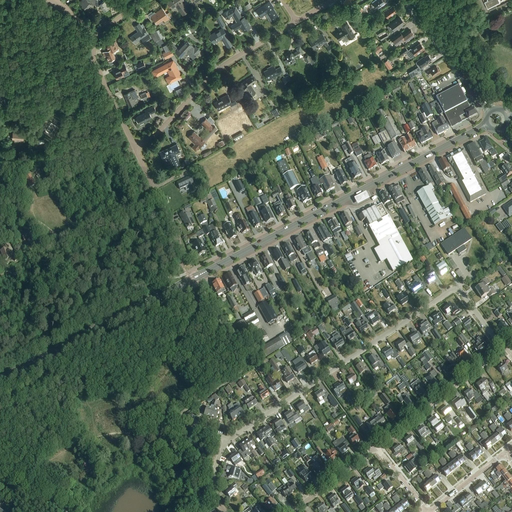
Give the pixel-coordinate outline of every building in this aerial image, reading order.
[(91,5),(96,5),(96,0),(81,0),(79,3),(83,6),(82,7),(86,10),(87,9),(91,5)] [(104,10),(105,10),(106,11),(110,8),(109,7),(112,5),(108,0),(105,0),(102,3),(100,0),(96,0),(96,5),(100,5),(104,10)] [(182,2),(184,1),(183,0),(171,0),(168,2),(173,9),(176,6),(183,15),(189,11),(182,2)] [(485,2),(488,9),(491,10),(497,7),(496,5),(500,3),(499,0),(487,0),(488,1),(485,2)] [(271,5),(272,5),(270,1),(263,6),(257,10),(261,17),(268,13),(272,20),(278,16),(271,5)] [(393,6),(389,9),(389,8),(383,12),(388,18),(397,11),(393,6)] [(248,22),(244,16),(242,17),(235,7),(224,14),(227,19),(233,15),(237,23),(231,26),(234,31),(241,27),(244,32),(251,28),(248,22)] [(152,12),(149,14),(152,19),(153,18),(157,25),(164,20),(165,22),(170,19),(162,8),(156,13),(155,12),(153,13),(152,12)] [(215,16),(221,28),(225,25),(218,13),(215,16)] [(389,30),(403,19),(400,16),(389,24),(390,25),(387,27),(389,30)] [(405,23),(403,19),(389,30),(391,33),(394,30),(394,31),(405,23)] [(193,22),(188,25),(191,32),(192,32),(197,30),(193,22)] [(144,43),(152,38),(144,27),(143,28),(139,23),(135,26),(138,32),(130,37),(135,43),(141,39),(144,43)] [(339,40),(342,38),(344,41),(345,41),(349,39),(355,35),(348,23),(342,26),(344,30),(336,34),(339,40)] [(355,23),(351,25),(356,32),(359,30),(355,23)] [(374,28),(378,36),(379,36),(386,32),(383,27),(380,29),(378,26),(374,28)] [(227,35),(223,28),(209,36),(216,46),(214,43),(223,38),(228,48),(233,45),(227,35)] [(392,40),(397,45),(402,41),(404,43),(415,35),(411,30),(403,36),(401,33),(392,40)] [(388,37),(386,32),(379,36),(378,36),(381,41),(388,37)] [(327,42),(327,41),(322,33),(309,41),(314,49),(323,44),(328,47),(327,47),(330,52),(336,48),(333,43),(329,46),(327,42)] [(186,40),(175,52),(181,57),(182,58),(184,56),(183,55),(186,52),(194,59),(199,53),(199,52),(201,51),(196,46),(194,48),(186,40)] [(119,49),(116,42),(106,47),(108,50),(104,52),(109,62),(111,66),(115,63),(114,60),(116,59),(113,52),(119,49)] [(420,43),(412,50),(411,49),(408,51),(406,47),(399,52),(402,56),(407,52),(411,58),(415,55),(416,55),(424,49),(420,43)] [(382,50),(379,46),(373,49),(376,54),(379,52),(379,51),(382,50)] [(294,57),(300,55),(303,53),(300,47),(296,48),(298,51),(293,54),(292,53),(286,56),(288,59),(285,61),(286,65),(291,62),(292,64),(295,62),(295,61),(296,60),(294,57)] [(165,59),(174,55),(171,49),(162,53),(165,59)] [(304,57),(307,64),(312,62),(311,60),(313,59),(311,54),(309,55),(308,55),(304,57)] [(429,55),(428,55),(428,54),(425,57),(424,56),(417,62),(421,68),(428,62),(431,59),(430,57),(430,56),(429,55)] [(117,79),(123,77),(130,74),(124,61),(118,64),(120,69),(114,72),(115,76),(115,77),(116,79),(117,79)] [(168,84),(173,81),(182,77),(174,61),(153,71),(155,76),(168,70),(171,76),(165,78),(168,84)] [(274,65),(263,71),(269,80),(273,78),(276,79),(276,76),(283,73),(280,67),(276,69),(274,65)] [(437,66),(433,69),(432,69),(427,72),(429,75),(431,73),(434,76),(440,71),(437,66)] [(289,75),(282,78),(286,85),(293,82),(289,75)] [(254,82),(255,83),(257,81),(253,76),(242,84),(243,85),(245,87),(241,90),(243,93),(247,91),(250,96),(255,93),(250,85),(254,82)] [(436,98),(449,123),(452,128),(462,123),(459,118),(466,114),(468,119),(477,115),(473,109),(471,110),(458,86),(436,98)] [(146,92),(141,95),(145,104),(150,102),(149,98),(151,96),(148,89),(145,91),(146,92)] [(129,106),(138,102),(136,98),(138,97),(135,90),(124,94),(129,106)] [(228,95),(221,99),(221,100),(215,103),(219,110),(230,104),(231,106),(237,104),(234,98),(231,100),(228,95)] [(440,115),(443,113),(437,101),(430,105),(431,108),(435,106),(440,115)] [(421,107),(427,118),(433,115),(427,104),(421,107)] [(144,122),(152,118),(150,114),(156,111),(154,107),(145,111),(146,112),(137,117),(140,124),(144,122)] [(276,108),(271,111),(275,117),(280,114),(276,108)] [(401,136),(390,117),(387,118),(383,110),(376,113),(380,122),(381,122),(391,141),(401,136)] [(5,118),(9,127),(18,123),(14,114),(5,118)] [(419,117),(422,124),(427,122),(423,114),(419,117)] [(194,131),(188,137),(195,144),(192,147),(196,151),(199,148),(217,129),(206,119),(201,124),(208,130),(201,137),(194,131)] [(440,125),(443,132),(449,130),(445,122),(444,120),(439,122),(441,125),(440,125)] [(438,135),(443,132),(440,125),(438,126),(436,122),(432,124),(438,135)] [(421,131),(427,142),(432,138),(427,127),(421,130),(422,131),(421,131)] [(385,144),(388,148),(387,148),(393,159),(400,155),(393,141),(391,142),(385,131),(378,135),(383,145),(385,144)] [(421,145),(427,142),(421,131),(415,134),(421,145)] [(242,132),(233,137),(235,140),(244,136),(242,132)] [(316,141),(326,136),(323,132),(314,136),(316,141)] [(371,137),(372,139),(371,139),(375,146),(381,143),(377,136),(376,136),(375,135),(371,137)] [(410,136),(404,139),(410,150),(416,147),(412,139),(412,140),(410,136)] [(494,151),(487,138),(483,140),(484,141),(480,143),(485,153),(488,151),(489,153),(490,152),(491,155),(495,153),(494,151)] [(410,150),(404,139),(403,139),(403,140),(399,142),(405,153),(410,150)] [(177,144),(160,152),(164,159),(168,157),(171,164),(179,160),(176,154),(180,152),(177,144)] [(350,155),(354,153),(349,144),(342,147),(344,152),(347,150),(350,155)] [(467,148),(477,167),(480,165),(485,175),(491,172),(483,157),(476,144),(467,148)] [(353,149),(357,157),(362,154),(358,146),(353,149)] [(375,152),(377,154),(376,155),(382,165),(388,161),(383,151),(382,151),(381,149),(375,152)] [(470,203),(479,199),(486,195),(479,181),(479,180),(476,173),(475,173),(466,156),(467,155),(464,150),(447,159),(450,164),(452,163),(461,180),(459,181),(470,203)] [(365,159),(366,162),(364,163),(369,171),(377,167),(372,159),(370,155),(364,158),(365,159)] [(320,156),(317,158),(317,159),(322,170),(328,168),(322,157),(320,158),(320,156)] [(352,157),(348,159),(357,178),(362,176),(358,169),(359,168),(358,166),(357,167),(352,157)] [(353,180),(357,178),(348,159),(344,161),(353,180)] [(284,160),(276,164),(290,190),(299,186),(292,171),(289,173),(287,170),(288,169),(284,160)] [(444,172),(446,171),(448,175),(452,173),(445,160),(439,163),(444,172)] [(505,174),(503,176),(498,180),(500,184),(507,179),(506,178),(511,173),(511,171),(508,165),(502,170),(505,174)] [(445,184),(444,181),(440,174),(438,175),(435,168),(434,169),(433,166),(429,168),(430,171),(438,187),(445,184)] [(428,188),(417,194),(435,226),(447,220),(452,217),(448,209),(443,212),(432,191),(434,190),(431,185),(434,183),(431,179),(430,179),(425,170),(419,173),(418,174),(423,183),(425,182),(428,188)] [(336,175),(338,180),(338,181),(339,182),(341,186),(347,183),(342,172),(336,175)] [(26,178),(30,188),(35,186),(31,176),(26,178)] [(334,189),(332,186),(334,185),(329,176),(319,181),(321,185),(323,185),(327,192),(334,189)] [(186,179),(177,183),(180,190),(188,186),(192,194),(196,191),(193,184),(194,184),(190,177),(186,179)] [(319,196),(322,194),(318,187),(320,186),(316,178),(310,180),(314,189),(312,190),(316,197),(317,197),(319,196)] [(509,183),(507,180),(500,185),(503,188),(509,183)] [(239,193),(245,190),(240,182),(235,184),(239,193)] [(468,223),(472,220),(454,185),(448,188),(453,198),(454,197),(468,223)] [(392,188),(400,203),(404,201),(399,190),(397,186),(393,188),(392,188)] [(397,205),(400,203),(392,188),(393,188),(393,187),(388,189),(391,194),(395,201),(397,205)] [(307,203),(307,202),(311,200),(306,188),(297,192),(299,195),(298,196),(299,198),(300,198),(303,204),(304,204),(305,204),(306,204),(306,203),(307,203)] [(277,197),(279,202),(274,205),(275,208),(279,217),(285,214),(281,205),(283,204),(277,192),(271,195),(273,199),(277,197)] [(386,195),(386,196),(384,192),(380,194),(382,199),(381,199),(384,205),(386,204),(388,207),(387,207),(388,210),(393,208),(386,195)] [(264,205),(269,203),(264,193),(259,196),(264,205)] [(366,193),(354,199),(356,202),(357,206),(369,199),(368,196),(366,193)] [(290,195),(285,197),(288,202),(286,203),(290,211),(291,211),(293,210),(293,209),(296,208),(294,203),(293,200),(292,200),(290,195)] [(206,204),(211,213),(218,209),(213,200),(206,204)] [(511,215),(511,201),(506,206),(506,205),(503,208),(510,217),(511,215)] [(232,212),(228,203),(224,205),(228,214),(232,212)] [(269,209),(267,210),(265,205),(259,208),(267,223),(274,220),(269,209)] [(375,208),(372,209),(359,216),(362,222),(365,220),(367,225),(366,226),(367,228),(369,227),(380,247),(377,249),(374,250),(381,263),(384,262),(387,260),(393,272),(412,262),(382,205),(375,209),(375,208)] [(416,217),(411,205),(407,207),(413,219),(416,217)] [(255,228),(256,228),(258,227),(258,226),(261,225),(255,214),(253,210),(249,212),(251,216),(249,217),(255,228)] [(183,221),(184,221),(187,228),(194,225),(189,214),(187,215),(186,212),(180,215),(183,221)] [(197,218),(200,225),(207,221),(204,215),(197,218)] [(352,219),(350,220),(347,215),(341,218),(345,227),(347,229),(351,227),(349,225),(353,223),(352,219)] [(340,232),(339,229),(335,220),(328,224),(334,235),(340,232)] [(243,234),(250,231),(245,221),(238,225),(239,228),(237,229),(239,233),(241,232),(243,234)] [(511,227),(507,221),(503,224),(509,232),(511,229),(511,228),(511,229),(511,228),(511,227)] [(501,232),(506,229),(501,222),(497,225),(501,232)] [(224,226),(227,232),(225,232),(227,236),(228,235),(230,240),(236,237),(229,223),(224,226)] [(210,227),(219,246),(223,244),(217,232),(213,225),(210,227)] [(316,230),(323,243),(331,239),(329,234),(328,235),(324,226),(316,230)] [(358,226),(354,229),(358,237),(363,235),(358,226)] [(216,247),(219,246),(210,227),(208,228),(208,227),(203,229),(207,236),(210,235),(216,247)] [(461,246),(471,240),(463,229),(441,244),(448,255),(456,250),(460,255),(465,251),(461,246)] [(196,233),(198,238),(205,235),(202,230),(196,233)] [(31,232),(22,236),(25,242),(33,237),(31,232)] [(306,235),(305,236),(311,246),(312,247),(313,247),(314,250),(318,248),(316,243),(317,243),(312,232),(308,234),(306,235)] [(301,238),(294,242),(299,252),(302,251),(305,256),(307,255),(310,262),(315,260),(309,248),(307,249),(301,238)] [(201,254),(206,252),(200,241),(193,245),(198,255),(201,254)] [(293,261),(296,260),(294,255),(288,245),(283,248),(288,257),(290,256),(293,261)] [(325,249),(330,258),(335,255),(330,246),(325,249)] [(1,252),(5,261),(11,259),(7,249),(1,252)] [(288,263),(285,265),(282,259),(283,259),(279,250),(275,252),(274,251),(273,252),(273,253),(272,253),(277,262),(279,261),(285,271),(290,268),(288,263)] [(322,250),(316,253),(319,259),(325,256),(322,250)] [(266,269),(272,266),(267,256),(261,259),(266,269)] [(451,258),(447,261),(453,270),(457,268),(451,258)] [(262,273),(260,268),(259,269),(255,261),(251,263),(252,265),(248,266),(252,273),(254,272),(256,276),(262,273)] [(334,272),(336,271),(331,261),(327,263),(330,269),(331,268),(334,272)] [(447,267),(444,264),(443,262),(436,267),(439,271),(438,272),(441,277),(447,273),(445,269),(447,267)] [(298,266),(301,272),(303,271),(305,274),(307,273),(302,264),(298,266)] [(248,276),(244,268),(243,269),(243,268),(241,269),(241,270),(240,270),(236,272),(241,280),(242,282),(245,281),(247,285),(251,283),(250,280),(248,281),(246,277),(248,276)] [(427,275),(428,276),(429,278),(426,280),(429,285),(435,281),(432,277),(434,276),(432,272),(427,275)] [(224,278),(230,289),(232,291),(232,292),(233,293),(237,288),(237,287),(231,274),(224,278)] [(277,276),(283,289),(287,287),(280,274),(277,276)] [(511,281),(508,275),(502,279),(507,286),(511,282),(511,281)] [(422,283),(419,279),(417,276),(413,278),(415,282),(411,284),(409,282),(407,281),(406,282),(406,284),(410,290),(411,289),(415,295),(422,290),(419,285),(422,283)] [(475,290),(478,294),(489,287),(487,285),(489,284),(486,279),(480,283),(482,286),(475,290)] [(293,282),(298,293),(302,291),(296,280),(293,282)] [(399,280),(395,283),(399,290),(404,287),(399,280)] [(217,294),(217,293),(218,295),(225,292),(219,281),(212,285),(217,294)] [(489,287),(478,294),(482,299),(488,295),(490,297),(496,293),(493,288),(490,290),(489,287)] [(274,290),(269,293),(272,299),(277,296),(274,290)] [(253,294),(258,303),(264,300),(259,291),(253,294)] [(402,306),(409,302),(406,298),(408,297),(405,292),(397,298),(402,306)] [(334,296),(326,300),(329,307),(330,307),(332,310),(339,306),(337,303),(338,302),(334,296)] [(236,314),(239,312),(231,297),(228,299),(236,314)] [(265,303),(258,307),(268,324),(275,320),(265,303)] [(359,318),(364,316),(355,303),(350,306),(354,312),(354,311),(359,318)] [(395,310),(391,303),(388,305),(388,304),(383,307),(389,315),(395,310)] [(450,305),(444,310),(448,315),(451,312),(453,315),(455,313),(456,314),(460,312),(456,307),(455,308),(453,305),(452,307),(450,305)] [(242,317),(249,329),(259,323),(252,311),(242,317)] [(376,312),(372,314),(371,313),(366,316),(370,322),(370,321),(373,326),(379,321),(377,317),(379,316),(376,312)] [(441,317),(438,313),(432,317),(434,321),(433,322),(435,326),(443,320),(441,317)] [(343,321),(348,328),(352,325),(347,318),(343,321)] [(458,319),(453,322),(457,327),(461,323),(458,319)] [(236,325),(240,334),(248,329),(244,320),(236,325)] [(363,320),(360,323),(358,320),(354,322),(356,325),(360,331),(361,333),(369,329),(363,320)] [(505,323),(504,323),(502,320),(498,322),(501,326),(498,328),(503,335),(510,330),(505,323)] [(425,321),(419,326),(421,330),(419,331),(422,337),(427,333),(426,331),(430,329),(425,321)] [(447,321),(443,324),(448,331),(452,328),(447,321)] [(350,329),(346,332),(343,327),(339,330),(346,340),(347,339),(349,342),(356,337),(350,329)] [(316,328),(307,334),(311,339),(319,333),(316,328)] [(417,342),(420,340),(416,334),(416,333),(413,329),(411,331),(414,335),(409,338),(412,343),(416,340),(417,342)] [(432,333),(437,341),(441,339),(435,331),(432,333)] [(462,334),(459,336),(464,344),(467,341),(462,334)] [(266,357),(288,344),(283,335),(261,348),(266,357)] [(344,345),(337,335),(333,337),(336,342),(333,345),(337,350),(344,345)] [(477,339),(475,336),(473,338),(475,341),(483,351),(488,347),(483,341),(484,340),(481,336),(477,339)] [(405,346),(401,340),(395,344),(400,352),(404,350),(403,348),(404,347),(405,346)] [(478,355),(483,351),(475,341),(472,343),(476,347),(473,349),(478,355)] [(327,347),(328,346),(325,342),(318,347),(321,350),(320,351),(324,357),(330,352),(327,347)] [(297,350),(300,355),(305,351),(302,346),(297,350)] [(411,357),(415,354),(411,348),(407,351),(411,357)] [(472,360),(463,348),(456,353),(460,358),(462,357),(464,359),(463,360),(466,364),(468,364),(471,362),(471,360),(472,360)] [(395,351),(392,352),(389,349),(386,351),(385,349),(382,352),(387,359),(390,357),(392,359),(395,359),(396,358),(399,363),(402,361),(399,357),(395,351)] [(287,363),(290,361),(284,352),(282,354),(287,363)] [(318,361),(314,355),(315,354),(313,352),(307,356),(308,359),(308,360),(311,365),(318,361)] [(422,354),(428,363),(432,360),(426,352),(422,354)] [(448,366),(447,367),(453,374),(458,370),(451,362),(454,360),(454,361),(457,358),(453,353),(450,355),(452,357),(449,359),(448,358),(444,361),(448,366)] [(428,363),(422,354),(422,355),(422,356),(420,357),(421,358),(419,359),(421,362),(421,363),(422,362),(423,366),(427,371),(431,368),(427,363),(428,363)] [(378,367),(380,369),(384,366),(380,360),(378,362),(374,356),(369,359),(375,369),(378,367)] [(273,359),(269,362),(276,373),(280,371),(273,359)] [(294,365),(296,368),(295,368),(299,374),(306,369),(302,364),(299,366),(297,363),(294,365)] [(364,373),(366,376),(371,373),(367,368),(365,370),(361,364),(356,368),(360,375),(364,373)] [(498,369),(502,374),(508,370),(504,364),(498,369)] [(447,379),(453,374),(447,367),(446,368),(444,365),(438,369),(440,373),(442,372),(447,379)] [(284,379),(287,384),(294,379),(290,373),(291,373),(288,368),(282,373),(285,378),(284,379)] [(358,382),(357,380),(358,379),(351,368),(347,371),(351,377),(347,380),(350,384),(353,383),(354,384),(355,384),(358,382)] [(400,378),(404,384),(408,381),(404,375),(400,378)] [(427,383),(428,383),(433,390),(439,385),(431,375),(424,380),(427,383)] [(273,382),(272,380),(270,377),(266,379),(275,392),(282,388),(279,384),(280,384),(277,379),(273,382)] [(484,379),(480,382),(487,392),(491,389),(494,394),(497,392),(491,384),(488,385),(484,379)] [(244,380),(237,384),(241,389),(243,387),(247,393),(251,390),(244,380)] [(410,386),(413,390),(414,389),(421,399),(427,395),(421,388),(423,386),(418,380),(410,386)] [(480,382),(476,386),(483,395),(484,396),(483,397),(487,402),(492,399),(487,392),(480,382)] [(339,394),(343,392),(345,393),(347,391),(342,383),(335,388),(337,391),(335,393),(338,398),(341,396),(339,394)] [(406,387),(403,383),(397,387),(400,391),(406,387)] [(233,392),(229,386),(224,389),(228,395),(233,392)] [(263,401),(269,396),(263,386),(259,389),(262,393),(259,395),(263,401)] [(470,390),(464,394),(467,398),(465,399),(469,404),(471,402),(470,401),(474,398),(476,400),(478,398),(481,402),(483,401),(480,397),(476,392),(473,394),(470,390)] [(325,399),(328,397),(326,394),(324,395),(321,391),(315,395),(318,400),(317,401),(319,403),(323,401),(322,398),(323,397),(325,399)] [(346,396),(351,404),(356,401),(351,393),(346,396)] [(384,394),(380,397),(386,406),(391,403),(384,394)] [(414,404),(406,394),(399,399),(402,403),(404,402),(409,408),(414,404)] [(243,401),(246,404),(245,404),(249,410),(257,404),(253,399),(252,399),(250,396),(243,401)] [(331,396),(328,399),(331,403),(329,403),(334,409),(338,406),(331,396)] [(452,404),(455,408),(457,411),(461,408),(461,409),(466,406),(461,399),(459,401),(458,399),(452,404)] [(217,407),(218,404),(212,403),(210,409),(204,407),(203,411),(206,411),(204,416),(210,418),(214,406),(217,407)] [(303,403),(297,407),(300,412),(303,410),(305,413),(309,410),(307,406),(305,407),(303,403)] [(238,404),(233,407),(232,404),(230,406),(238,418),(243,414),(239,407),(240,406),(238,404)] [(215,411),(217,407),(214,406),(210,418),(216,420),(219,412),(215,411)] [(238,418),(230,406),(228,407),(230,409),(229,410),(231,413),(228,414),(233,421),(238,418)] [(388,414),(387,415),(392,421),(397,417),(389,406),(384,409),(388,414)] [(448,420),(451,417),(449,414),(451,412),(448,407),(441,412),(445,417),(446,416),(448,420)] [(470,408),(466,411),(473,420),(477,417),(470,408)] [(291,412),(284,416),(287,420),(287,421),(290,425),(294,422),(295,422),(299,420),(295,414),(293,415),(291,412)] [(372,419),(378,427),(385,422),(379,414),(372,419)] [(356,417),(353,419),(358,425),(359,427),(362,425),(361,423),(356,417)] [(434,418),(428,422),(434,430),(433,431),(435,435),(437,434),(444,428),(439,421),(437,422),(434,418)] [(273,423),(277,429),(276,430),(278,433),(285,429),(284,426),(280,419),(273,423)] [(378,427),(372,419),(366,424),(370,429),(369,430),(371,432),(371,431),(372,432),(378,427)] [(330,431),(335,428),(332,423),(326,427),(330,431)] [(416,431),(422,439),(425,437),(423,434),(424,433),(426,436),(430,433),(427,429),(425,431),(422,427),(416,431)] [(452,438),(454,437),(447,427),(443,429),(447,434),(448,433),(452,438)] [(271,434),(267,428),(262,431),(272,447),(275,445),(271,439),(275,436),(273,433),(271,434)] [(354,435),(353,434),(355,432),(352,428),(348,431),(351,435),(350,436),(352,437),(349,440),(353,446),(359,441),(355,435),(354,435)] [(496,430),(495,431),(497,434),(501,439),(506,435),(500,428),(497,430),(496,430)] [(261,441),(264,440),(270,449),(272,447),(262,431),(257,434),(261,441)] [(496,443),(492,437),(488,441),(486,439),(488,437),(484,432),(481,434),(491,447),(496,443)] [(487,450),(491,447),(481,434),(480,435),(485,443),(482,445),(487,450)] [(497,434),(492,437),(496,443),(501,439),(497,434)] [(410,436),(404,441),(408,445),(407,446),(409,449),(414,445),(414,446),(416,447),(416,446),(420,451),(422,450),(418,446),(419,445),(418,445),(420,444),(418,442),(415,438),(413,440),(410,436)] [(342,437),(333,444),(335,447),(336,446),(342,455),(348,451),(344,446),(347,444),(343,440),(342,437)] [(251,456),(255,454),(253,451),(254,451),(252,448),(254,446),(250,439),(245,443),(249,450),(251,452),(249,454),(250,455),(251,456)] [(291,443),(295,449),(301,446),(296,439),(291,443)] [(249,450),(245,443),(239,446),(244,453),(241,455),(244,459),(250,455),(249,454),(251,452),(249,450)] [(467,445),(477,458),(482,454),(478,449),(473,452),(472,450),(474,449),(470,444),(467,445)] [(392,450),(395,453),(394,454),(396,457),(399,454),(398,452),(399,451),(401,454),(406,451),(403,447),(401,449),(399,445),(392,450)] [(477,458),(467,445),(465,447),(469,452),(471,454),(468,456),(472,462),(477,458)] [(320,457),(323,454),(318,447),(315,450),(320,457)] [(233,464),(240,459),(237,454),(234,449),(232,451),(235,455),(230,459),(233,464)] [(328,458),(326,459),(330,464),(336,460),(334,457),(337,455),(333,450),(326,455),(328,458)] [(297,451),(291,456),(294,459),(297,457),(298,459),(301,457),(297,451)] [(318,473),(324,469),(320,464),(322,462),(317,456),(313,459),(316,462),(311,466),(314,468),(318,473)] [(455,460),(460,466),(464,462),(460,456),(455,460)] [(412,465),(416,462),(413,458),(408,462),(410,465),(405,468),(410,474),(416,470),(412,465)] [(455,460),(451,464),(455,469),(460,466),(455,460)] [(451,464),(446,468),(450,473),(455,469),(451,464)] [(302,477),(306,482),(313,477),(308,472),(304,466),(301,468),(302,470),(298,473),(301,478),(302,477)] [(492,478),(493,480),(505,471),(501,466),(496,470),(498,473),(494,475),(493,473),(490,475),(493,478),(492,478)] [(241,472),(238,471),(238,470),(228,467),(227,470),(231,471),(229,478),(231,478),(232,477),(239,480),(241,472)] [(445,477),(450,473),(446,468),(441,471),(445,477)] [(255,473),(258,478),(266,474),(263,469),(255,473)] [(371,469),(369,470),(367,469),(363,472),(369,480),(372,478),(374,481),(381,475),(377,469),(373,472),(371,469)] [(291,478),(295,475),(290,470),(285,474),(288,479),(290,477),(291,478)] [(502,477),(503,479),(509,475),(505,471),(493,480),(495,482),(497,479),(498,480),(502,477)] [(435,485),(431,480),(429,477),(431,476),(429,473),(425,476),(429,481),(426,483),(430,489),(435,485)] [(511,480),(511,479),(509,475),(503,479),(505,482),(502,485),(497,489),(499,491),(501,489),(500,489),(511,480)] [(431,480),(435,485),(440,481),(435,476),(431,480)] [(355,479),(351,482),(352,483),(354,486),(353,487),(355,490),(359,487),(360,489),(361,488),(364,486),(361,483),(362,483),(358,478),(356,480),(355,479)] [(288,483),(285,485),(291,494),(295,491),(294,491),(297,489),(293,484),(294,483),(292,480),(288,483)] [(509,487),(511,489),(509,490),(511,494),(511,493),(511,480),(500,489),(501,489),(502,491),(505,489),(505,490),(509,487)] [(277,489),(271,482),(267,486),(273,492),(277,489)] [(388,482),(383,485),(382,483),(377,487),(380,491),(385,487),(388,492),(393,488),(388,482)] [(479,486),(483,492),(489,488),(484,482),(479,486)] [(229,487),(231,489),(226,493),(230,498),(236,493),(234,490),(237,488),(234,483),(229,487)] [(425,493),(430,489),(426,483),(421,487),(425,493)] [(288,497),(291,494),(285,485),(278,491),(280,494),(281,493),(285,498),(288,496),(288,497)] [(478,496),(483,492),(479,486),(473,491),(478,496)] [(350,491),(347,487),(341,492),(344,496),(343,497),(347,502),(353,497),(349,492),(350,491)] [(365,491),(369,496),(374,492),(370,487),(365,491)] [(468,504),(471,508),(473,506),(470,502),(473,500),(468,494),(463,499),(468,504)] [(328,499),(331,503),(330,504),(333,508),(340,503),(337,499),(337,498),(334,495),(328,499)] [(363,503),(358,496),(354,499),(359,506),(363,503)] [(394,498),(404,510),(409,506),(404,501),(401,503),(396,496),(394,498)] [(401,511),(404,510),(394,498),(392,499),(398,506),(395,508),(397,511),(401,511)] [(272,499),(264,504),(269,510),(271,509),(272,511),(274,511),(279,509),(276,506),(277,505),(272,499)] [(463,509),(468,504),(463,499),(458,503),(463,509)] [(485,501),(481,505),(485,509),(489,506),(485,501)] [(397,511),(395,508),(392,510),(386,503),(384,505),(389,511),(397,511)]
